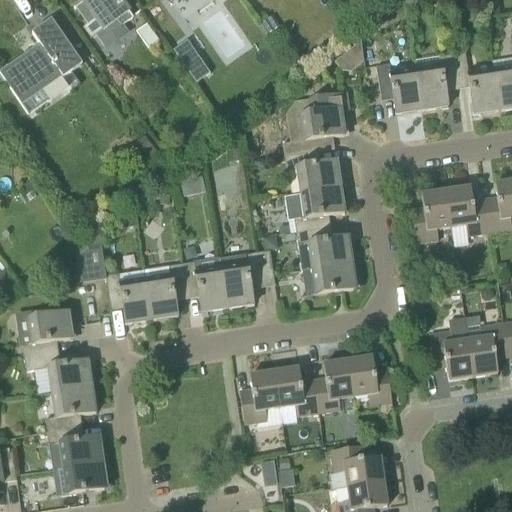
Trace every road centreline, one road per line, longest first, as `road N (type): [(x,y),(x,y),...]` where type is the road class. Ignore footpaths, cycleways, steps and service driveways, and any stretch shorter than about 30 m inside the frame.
road 1 (residential): [(136,507),(125,403),(137,370),(350,323),(384,302),(372,187),(379,167),(402,154),(511,140)]
road 2 (residential): [(424,511),(418,451),(429,406),(511,395)]
